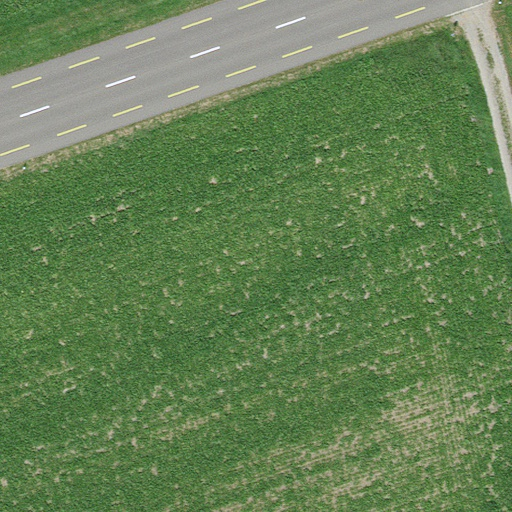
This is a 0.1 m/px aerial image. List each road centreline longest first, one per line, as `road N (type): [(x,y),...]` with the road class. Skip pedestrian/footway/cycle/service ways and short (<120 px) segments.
road 1 (primary): [(0,134),(396,0)]
road 2 (track): [(172,0),(0,59)]
road 3 (track): [(477,0),(511,139)]
